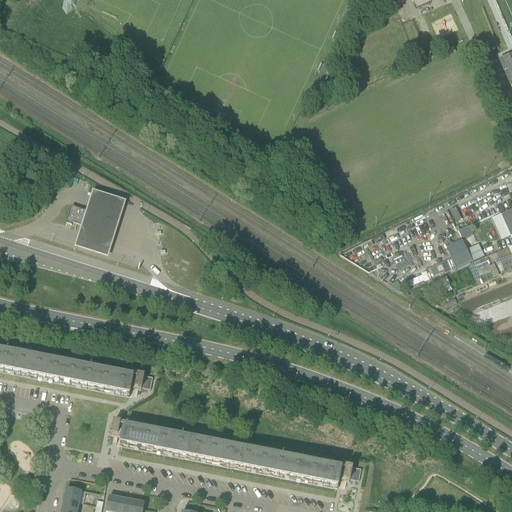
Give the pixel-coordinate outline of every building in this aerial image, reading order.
[(412,0),(416,9),(431,3),(429,0),(412,0)] [(511,59),(510,56),(499,61),(511,89),(511,88),(511,59)] [(128,204),(94,193),(88,212),(83,227),(79,240),(76,250),(111,260),(113,251),(128,204)] [(73,224),(83,227),(88,212),(72,207),(66,225),(72,226),(73,224)] [(456,223),(461,221),(456,209),(450,212),(456,223)] [(511,210),(492,220),(501,241),(511,236),(511,210)] [(470,228),(459,230),(461,239),(472,236),(470,228)] [(457,271),(472,263),(484,258),(478,246),(467,251),(462,241),(446,248),(452,260),(457,270),(457,271)] [(496,255),(500,265),(497,266),(500,273),(503,271),(505,275),(511,271),(511,257),(508,249),(496,255)] [(492,272),(489,267),(489,266),(488,267),(485,259),(474,264),(477,271),(476,271),(478,274),(479,278),(491,273),(492,272)] [(425,271),(426,273),(429,282),(457,270),(452,260),(425,271)] [(494,279),(499,277),(494,265),(489,267),(492,272),(491,273),(494,279)] [(424,283),(421,277),(403,285),(406,290),(424,283)] [(0,370),(46,380),(49,362),(0,352),(0,370)] [(129,396),(130,396),(133,379),(49,362),(46,380),(129,396)] [(150,393),(152,381),(143,379),(143,377),(137,376),(135,389),(141,390),(141,391),(150,393)] [(120,423),(114,422),(111,435),(117,436),(120,423)] [(123,426),(120,442),(120,445),(229,467),(232,448),(123,426)] [(229,467),(338,488),(338,487),(341,470),(232,448),(229,467)] [(346,468),(343,483),(349,484),(350,481),(359,483),(361,471),(352,469),(346,468)] [(66,490),(64,502),(79,505),(81,493),(66,490)] [(118,511),(121,500),(109,498),(105,511),(118,511)] [(121,500),(118,511),(130,511),(133,503),(121,500)] [(61,511),(77,511),(79,505),(64,502),(61,511)] [(130,511),(143,511),(145,505),(133,503),(130,511)]
